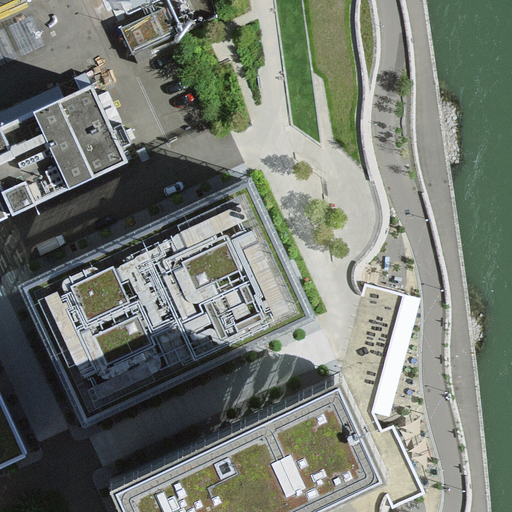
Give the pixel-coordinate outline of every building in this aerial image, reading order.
[(122,28),(138,63),(152,57),(147,48),(175,35),(162,9),(122,28)] [(12,214),(128,160),(92,83),(0,125),(0,219),(7,216),(6,215),(11,212),(12,214)] [(264,203),(251,175),(250,176),(249,175),(18,282),(19,283),(18,283),(83,423),(84,423),(84,424),(315,316),(315,315),(316,315),(264,203)] [(381,470),(338,378),(116,481),(130,511),(289,511),(366,477),(381,470)] [(0,464),(26,452),(25,450),(27,448),(0,390),(0,464)]
